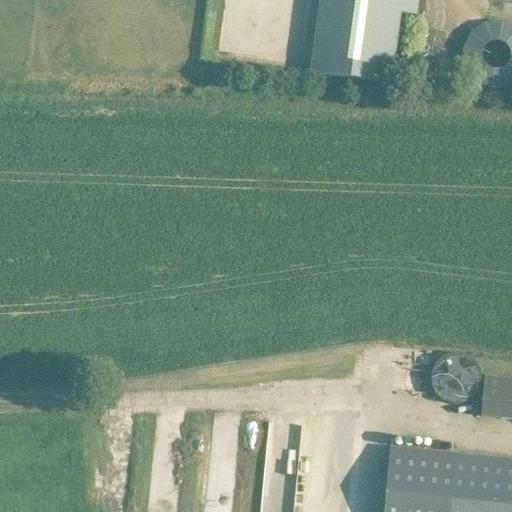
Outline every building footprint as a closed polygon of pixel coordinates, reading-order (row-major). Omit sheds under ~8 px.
[(321,0),(311,75),(391,86),(401,14),(417,16),(418,0),(321,0)] [(511,93),(511,28),(482,36),(496,97),(511,93)] [(511,380),(485,378),(484,388),(481,418),(511,420),(511,380)] [(231,430),(232,465),(248,464),(246,429),(231,430)] [(511,511),(511,460),(391,449),(384,511),(511,511)] [(310,511),(311,500),(277,499),(276,511),(310,511)] [(331,511),(364,511),(365,501),(332,500),(331,511)]
